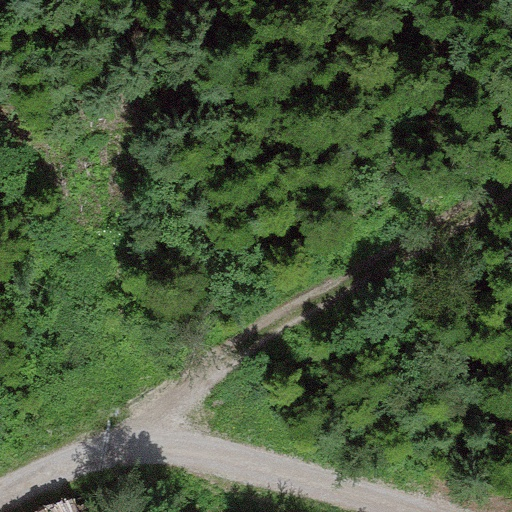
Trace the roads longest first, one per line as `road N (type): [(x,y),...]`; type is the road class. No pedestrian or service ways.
road 1 (track): [(511,183),(123,446)]
road 2 (track): [(0,488),(49,463),(123,446),(208,454),(421,511)]
